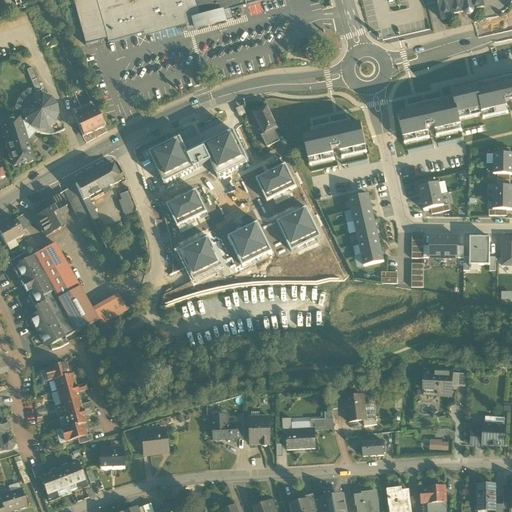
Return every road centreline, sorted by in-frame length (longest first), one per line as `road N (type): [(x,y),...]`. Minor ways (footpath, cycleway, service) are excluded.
road 1 (residential): [(76,511),(194,479),(511,467)]
road 2 (residential): [(348,74),(214,98),(0,207)]
road 3 (residential): [(108,433),(78,347),(14,363)]
road 4 (residential): [(372,88),(404,224)]
road 5 (unclassified): [(511,30),(385,65)]
